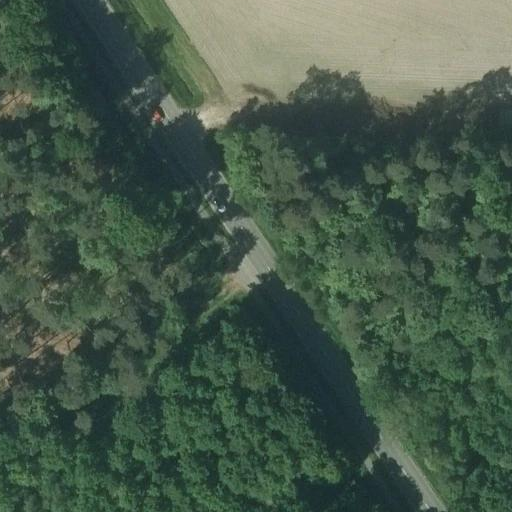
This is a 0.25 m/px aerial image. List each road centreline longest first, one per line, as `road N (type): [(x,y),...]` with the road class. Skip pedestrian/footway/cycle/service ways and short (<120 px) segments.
road 1 (tertiary): [(88,0),(429,511)]
road 2 (track): [(266,266),(0,462)]
